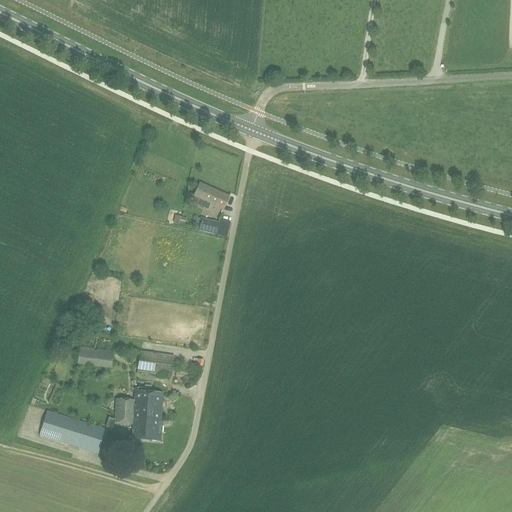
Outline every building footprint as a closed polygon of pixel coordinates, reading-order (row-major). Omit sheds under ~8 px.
[(229,197),(200,183),(193,197),(223,211),(229,197)] [(174,224),(185,226),(186,218),(176,216),(174,224)] [(199,230),(216,234),(219,223),(202,219),(199,230)] [(111,367),(113,351),(81,347),(79,363),(111,367)] [(174,356),(141,351),(138,371),(171,377),(174,356)] [(176,376),(187,378),(188,371),(177,369),(176,376)] [(161,424),(163,393),(135,391),(134,400),(116,399),(115,422),(133,425),(132,439),(161,441),(162,424),(161,424)] [(106,429),(47,411),(40,436),(98,454),(106,429)]
